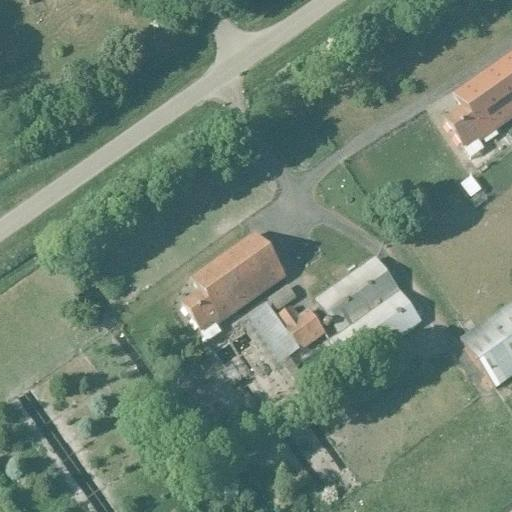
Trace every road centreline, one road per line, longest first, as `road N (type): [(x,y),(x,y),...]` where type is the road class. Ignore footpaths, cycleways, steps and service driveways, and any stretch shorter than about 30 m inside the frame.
road 1 (unknown): [(511,48),(298,193),(216,75)]
road 2 (unclassified): [(0,227),(324,0)]
